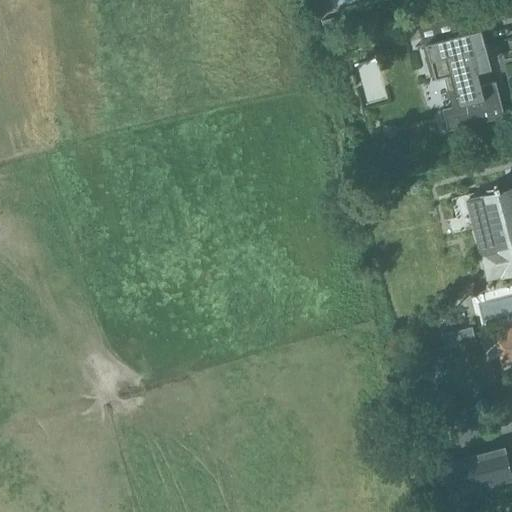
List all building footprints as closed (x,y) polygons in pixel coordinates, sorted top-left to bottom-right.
[(503,115),(494,81),(480,85),(476,68),(486,65),(481,46),(484,46),(480,29),(431,42),(434,57),(428,58),(434,80),(445,77),(452,106),(442,109),(447,129),(503,115)] [(414,153),(416,159),(417,166),(432,162),(429,150),(414,153)] [(511,186),(507,188),(506,184),(487,189),(488,193),(467,199),(487,276),(511,269),(511,186)] [(465,328),(469,342),(475,340),(472,326),(465,328)] [(494,334),(501,364),(511,360),(511,326),(502,329),(502,332),(494,334)] [(409,409),(411,419),(423,417),(421,406),(409,409)] [(434,437),(414,442),(430,501),(433,500),(435,511),(463,511),(459,493),(511,479),(511,476),(504,447),(441,464),(434,437)]
